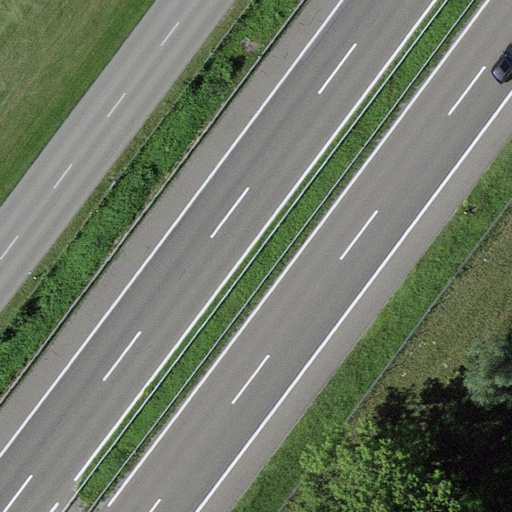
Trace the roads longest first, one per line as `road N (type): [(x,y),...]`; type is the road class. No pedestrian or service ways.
road 1 (motorway): [(389,0),(4,511)]
road 2 (motorway): [(148,511),(511,27)]
road 3 (tertiary): [(0,252),(192,0)]
